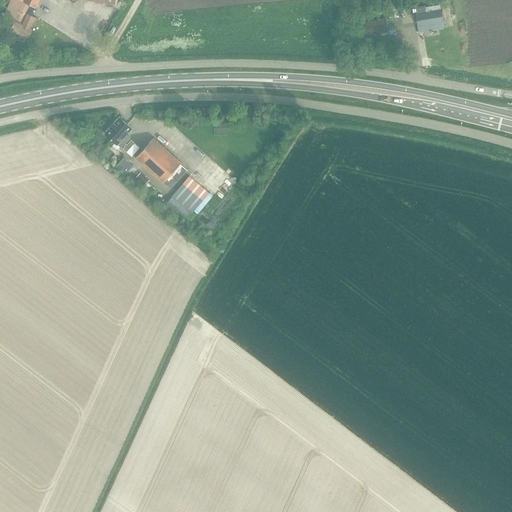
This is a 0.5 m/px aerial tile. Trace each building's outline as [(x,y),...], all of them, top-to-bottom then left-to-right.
[(29,4),(36,7),(39,0),(9,0),(3,15),(14,20),(10,29),(28,37),(36,18),(25,12),(29,4)] [(415,14),(417,26),(443,21),(441,9),(415,14)] [(361,22),(364,35),(387,30),(385,17),(361,22)] [(118,116),(104,132),(121,147),(123,144),(125,146),(123,148),(126,152),(135,143),(131,139),(126,145),(124,143),(129,138),(125,134),(131,128),(118,116)] [(153,137),(135,158),(162,182),(169,175),(176,181),(187,169),(179,163),(180,162),(153,137)] [(132,165),(123,157),(115,167),(125,174),(132,165)] [(165,203),(187,222),(193,214),(171,196),(165,203)]
